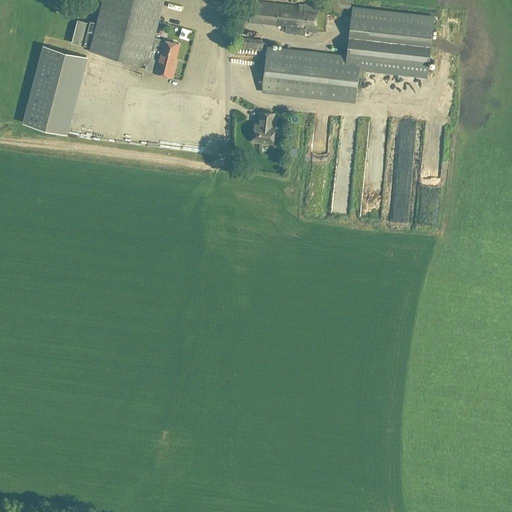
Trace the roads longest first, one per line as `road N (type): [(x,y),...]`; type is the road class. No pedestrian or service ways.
road 1 (track): [(0,137),(210,166),(223,160),(227,143)]
road 2 (unclassified): [(227,143),(227,0)]
